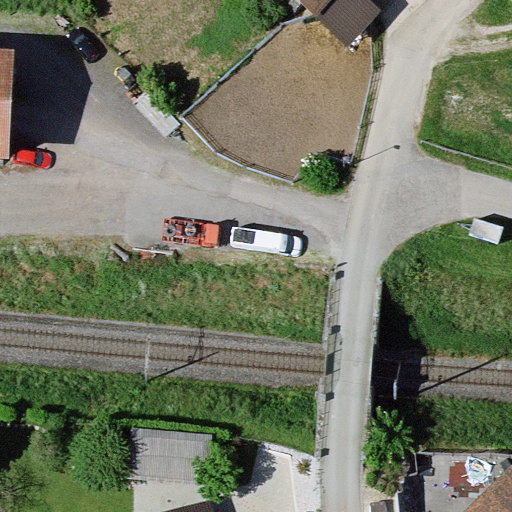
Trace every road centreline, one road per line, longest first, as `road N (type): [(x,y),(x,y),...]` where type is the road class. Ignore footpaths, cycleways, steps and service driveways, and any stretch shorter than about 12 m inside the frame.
road 1 (residential): [(343,511),(358,271),(378,172),(511,200)]
road 2 (unknown): [(378,172),(7,101)]
road 3 (track): [(450,0),(403,69),(378,172)]
